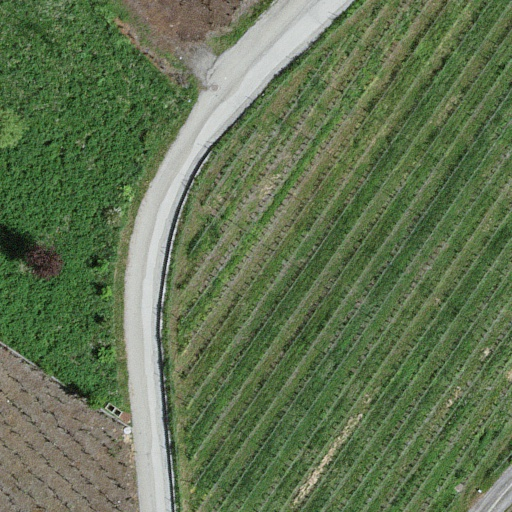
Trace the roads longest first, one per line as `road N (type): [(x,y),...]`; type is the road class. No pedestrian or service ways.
road 1 (unclassified): [(322,0),(180,155),(151,231),(143,309),(150,511)]
road 2 (track): [(136,0),(233,92)]
